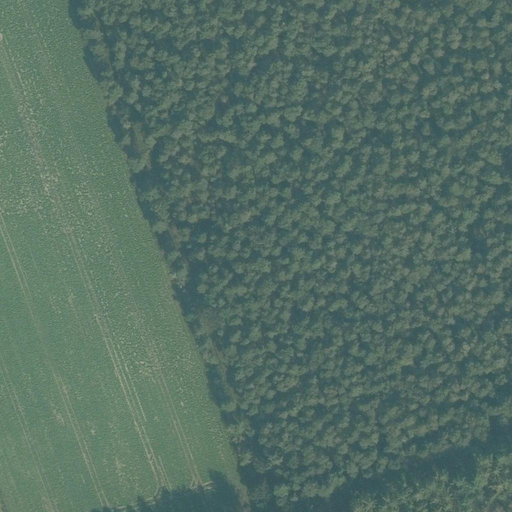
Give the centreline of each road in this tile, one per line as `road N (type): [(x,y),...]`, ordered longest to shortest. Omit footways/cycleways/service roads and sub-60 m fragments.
road 1 (track): [(271,511),(82,0)]
road 2 (track): [(275,511),(511,424)]
